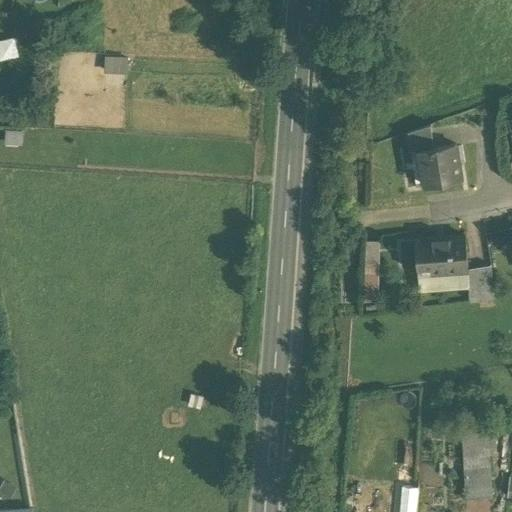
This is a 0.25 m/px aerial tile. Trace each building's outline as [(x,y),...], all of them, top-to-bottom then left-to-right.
[(126,73),(126,57),(104,56),(103,72),(126,73)] [(430,126),(407,133),(410,150),(420,148),(434,146),(430,126)] [(23,132),(5,131),(5,145),(22,146),(23,132)] [(434,146),(420,148),(427,183),(462,177),(456,142),(434,146)] [(420,148),(410,150),(417,185),(427,183),(420,148)] [(464,233),(416,237),(419,269),(430,268),(467,264),(464,233)] [(362,240),(360,302),(375,302),(377,241),(362,240)] [(468,269),(467,264),(430,268),(431,279),(468,276),(468,269)] [(491,266),(468,269),(468,276),(469,288),(467,289),(469,302),(495,298),(491,266)] [(460,431),(465,500),(492,499),(487,430),(460,431)] [(403,484),(400,511),(415,511),(418,485),(403,484)]
